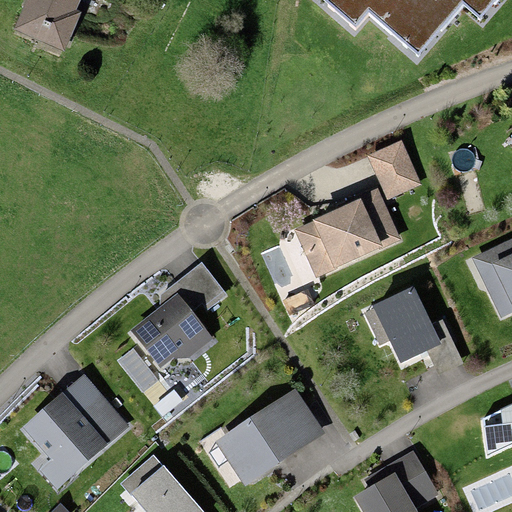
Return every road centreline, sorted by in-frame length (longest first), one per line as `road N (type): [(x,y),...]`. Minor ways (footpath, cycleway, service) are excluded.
road 1 (residential): [(0,394),(81,319),(205,224),(365,134),(511,76)]
road 2 (residential): [(511,370),(332,469)]
